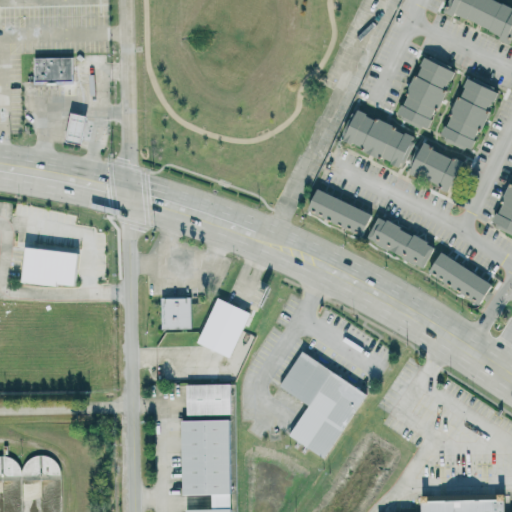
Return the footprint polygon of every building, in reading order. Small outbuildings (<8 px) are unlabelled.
[(509,40),(511,32),(511,6),(496,0),(444,0),(440,12),(509,40)] [(392,118),(423,129),(446,65),(415,54),(392,118)] [(76,56),(38,57),(38,82),(77,81),(76,56)] [(490,91),(460,78),(434,136),(463,149),(473,127),(474,128),(490,91)] [(409,133),(346,110),(336,140),(357,147),(355,151),(368,156),(368,155),(397,166),(409,133)] [(72,141),(88,143),(91,114),(75,112),(72,141)] [(401,170),(444,190),(457,162),(414,142),(401,170)] [(487,225),(511,234),(511,162),(487,225)] [(367,215),(310,187),(300,206),(356,234),(359,227),(360,228),(367,215)] [(419,266),(429,242),(371,218),(361,242),(419,266)] [(27,281),(78,287),(83,252),(31,246),(27,281)] [(485,283),(434,251),(422,269),(473,302),(485,283)] [(187,297),(156,297),(156,328),(188,328),(187,297)] [(191,341),(224,355),(242,312),(209,298),(191,341)] [(361,392),(295,352),(274,386),(302,404),(283,435),(321,458),(361,392)] [(230,383),(180,384),(181,414),(231,413),(230,383)] [(229,511),(229,420),(174,420),(175,494),(204,494),(204,509),(178,509),(177,511),(229,511)] [(58,511),(58,503),(42,497),(49,480),(60,486),(58,460),(41,453),(17,468),(11,476),(33,511),(18,511),(58,511)] [(499,511),(499,494),(486,494),(486,499),(421,501),(421,496),(412,496),(411,511),(499,511)]
